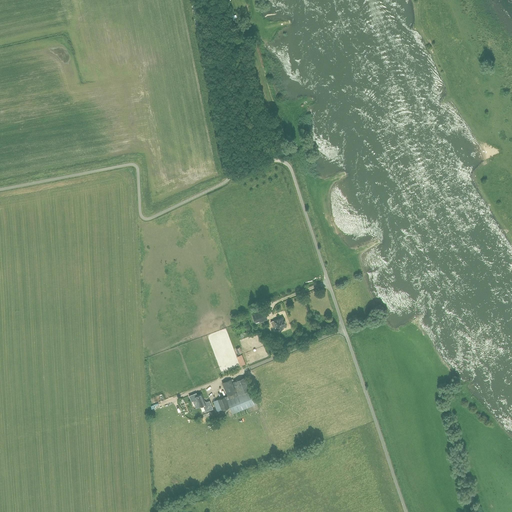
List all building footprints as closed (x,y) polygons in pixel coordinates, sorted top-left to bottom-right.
[(255,325),(260,323),(261,326),(267,324),(265,321),(266,321),(264,316),(267,315),(265,309),(258,311),(255,312),(258,318),(253,320),(255,325)] [(274,331),(286,326),(283,317),(270,322),(274,331)] [(245,364),(242,354),(237,356),(240,366),(245,364)] [(225,397),(225,396),(217,399),(213,401),(217,412),(222,410),(229,407),(232,414),(257,404),(246,377),(233,382),(237,392),(231,379),(222,383),(227,396),(225,397)] [(196,400),(193,401),(195,407),(196,407),(196,408),(204,405),(206,411),(213,409),(210,401),(205,402),(201,394),(195,397),(196,400)]
